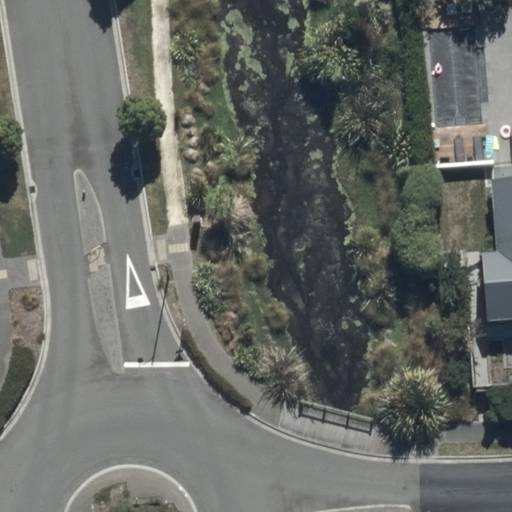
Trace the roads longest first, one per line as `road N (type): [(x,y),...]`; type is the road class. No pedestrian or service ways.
road 1 (residential): [(73,124),(105,182),(160,421)]
road 2 (residential): [(88,426),(65,198),(73,124)]
road 3 (residential): [(249,507),(311,489),(402,488),(466,501)]
road 4 (residential): [(160,421),(216,452),(249,507)]
road 5 (residential): [(54,0),(73,124)]
